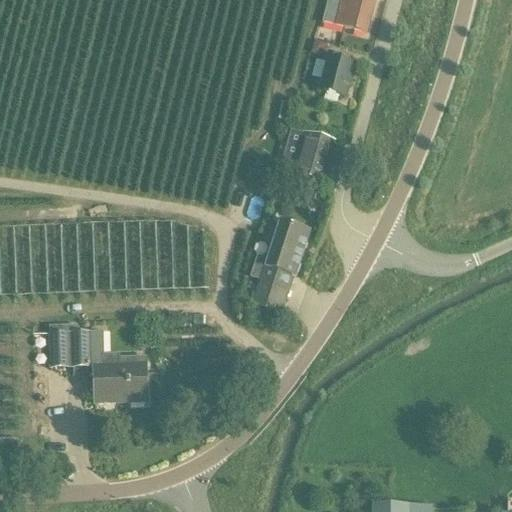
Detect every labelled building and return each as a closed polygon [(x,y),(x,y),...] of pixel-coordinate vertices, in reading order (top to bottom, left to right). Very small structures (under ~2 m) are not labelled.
[(342,0),(341,6),(331,3),(328,2),(323,24),(366,36),(375,0),(342,0)] [(327,46),(313,43),(310,56),(323,59),(327,46)] [(346,101),(355,67),(328,60),(318,93),(346,101)] [(293,107),(282,105),(279,122),(290,125),(293,107)] [(292,176),(322,185),(334,144),(303,137),(292,176)] [(267,188),(259,186),(256,199),(264,201),(267,188)] [(252,280),(253,280),(261,283),(252,308),(281,317),(293,280),(294,280),(309,235),(280,225),(268,262),(259,259),(252,280)] [(50,337),(49,337),(50,370),(51,370),(72,369),(89,369),(88,336),(71,336),(50,337)] [(102,367),(93,368),(94,406),(146,405),(145,361),(119,362),(119,359),(102,359),(102,367)]
